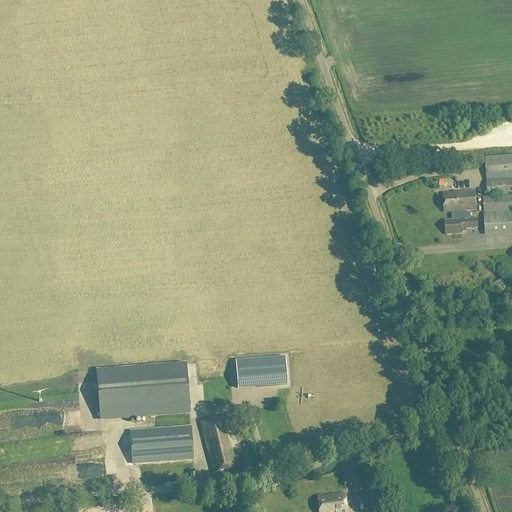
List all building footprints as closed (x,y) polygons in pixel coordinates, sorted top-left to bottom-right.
[(511,180),(511,156),(486,159),(487,174),(488,182),(511,180)] [(511,181),(486,183),(487,196),(511,194),(511,181)] [(476,211),(474,192),(442,194),(444,214),(476,211)] [(511,196),(483,199),(485,235),(511,232),(511,196)] [(477,219),(470,220),(470,213),(451,214),(452,221),(445,221),(446,236),(462,235),(462,230),(478,229),(477,219)] [(502,278),(490,285),(493,292),(498,291),(502,296),(509,291),(506,286),(507,285),(502,278)] [(285,358),(235,361),(237,389),(287,385),(285,358)] [(185,366),(96,373),(100,420),(189,413),(185,366)] [(238,457),(233,459),(223,417),(201,422),(213,473),(235,468),(235,467),(240,465),(241,466),(248,464),(246,454),(238,456),(238,457)] [(192,459),(190,433),(131,438),(133,464),(192,459)] [(346,511),(344,494),(316,497),(317,511),(346,511)]
